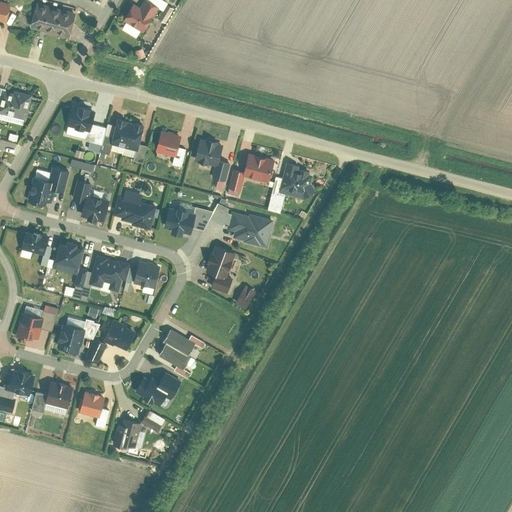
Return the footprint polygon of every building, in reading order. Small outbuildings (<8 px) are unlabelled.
[(0,0),(0,18),(9,20),(12,2),(0,0)] [(149,0),(143,0),(141,5),(135,1),(125,19),(144,30),(158,5),(149,0)] [(71,36),(77,11),(38,2),(32,27),(71,36)] [(134,50),(137,58),(145,55),(142,47),(134,50)] [(31,92),(13,88),(13,91),(1,88),(0,91),(0,111),(25,118),(31,92)] [(90,129),(95,111),(74,106),(69,124),(90,129)] [(139,150),(144,126),(117,120),(112,143),(139,150)] [(156,151),(175,156),(180,136),(162,131),(156,151)] [(200,137),(194,160),(216,165),(213,176),(226,179),(230,162),(221,160),(225,143),(200,137)] [(244,174),(271,180),(276,159),(250,152),(245,171),(244,174)] [(71,158),(70,165),(92,168),(94,162),(71,158)] [(299,163),(286,160),(279,192),(305,198),(317,190),(312,182),(314,174),(311,173),(312,169),(302,167),(301,170),(298,169),(299,163)] [(244,174),(245,171),(234,168),(228,193),(239,195),(244,174)] [(28,201),(46,205),(47,199),(51,200),(54,191),(49,190),(51,181),(34,177),(28,201)] [(132,225),(151,229),(158,205),(142,201),(143,194),(126,190),(124,197),(119,196),(114,214),(123,216),(122,219),(133,222),(132,225)] [(81,216),(104,221),(109,200),(87,194),(81,216)] [(184,236),(184,232),(192,234),(196,215),(189,214),(190,211),(178,208),(177,212),(169,211),(165,227),(173,229),(172,233),(184,236)] [(233,238),(267,246),(274,219),(250,213),(250,215),(232,211),(227,229),(234,231),(233,238)] [(49,239),(26,232),(22,248),(45,254),(49,239)] [(78,272),(83,248),(78,247),(78,243),(67,240),(66,243),(61,241),(55,266),(78,272)] [(237,252),(216,244),(206,271),(227,278),(237,252)] [(130,263),(97,255),(90,283),(103,287),(104,281),(111,282),(109,288),(119,291),(122,279),(125,280),(130,263)] [(156,288),(160,270),(139,265),(134,283),(156,288)] [(234,301),(246,307),(255,288),(243,282),(234,301)] [(65,285),(64,292),(72,293),(73,286),(65,285)] [(86,299),(89,289),(82,287),(80,297),(86,299)] [(89,305),(87,313),(96,315),(98,306),(89,305)] [(23,313),(17,335),(38,341),(44,318),(23,313)] [(105,340),(127,351),(137,332),(114,320),(105,340)] [(63,325),(57,347),(79,353),(85,330),(63,325)] [(163,341),(167,343),(188,356),(195,344),(203,348),(206,343),(192,335),(189,339),(170,328),(163,341)] [(87,356),(100,362),(108,344),(95,338),(87,356)] [(167,343),(160,355),(177,365),(174,370),(188,379),(191,373),(183,369),(190,357),(188,356),(167,343)] [(30,395),(35,375),(13,370),(10,382),(8,381),(6,389),(30,395)] [(134,392),(160,407),(166,397),(171,400),(181,384),(166,375),(161,382),(151,376),(149,380),(143,376),(134,392)] [(46,403),(68,408),(73,386),(52,381),(46,403)] [(80,412),(99,418),(105,397),(86,392),(80,412)] [(0,409),(12,412),(15,400),(0,395),(0,409)] [(137,448),(143,422),(124,417),(122,424),(118,423),(113,444),(130,448),(130,446),(137,448)]
